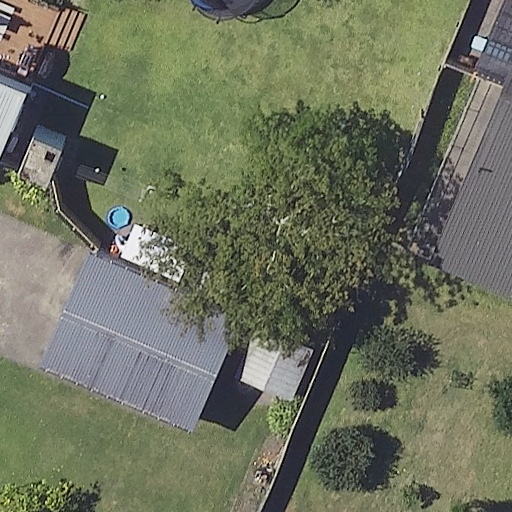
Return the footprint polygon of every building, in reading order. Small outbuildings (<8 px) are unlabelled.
[(440,0),(275,0),(221,142),(366,197),(440,0)] [(511,25),(421,256),(511,291),(511,25)] [(0,122),(23,66),(0,56),(0,122)] [(234,304),(89,246),(46,354),(191,412),(234,304)] [(317,334),(254,310),(233,367),(296,390),(317,334)]
